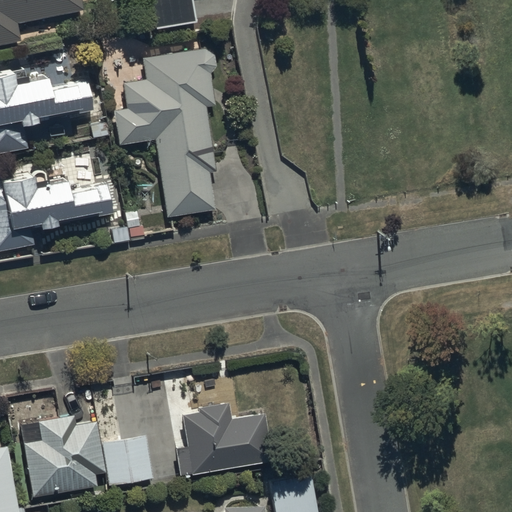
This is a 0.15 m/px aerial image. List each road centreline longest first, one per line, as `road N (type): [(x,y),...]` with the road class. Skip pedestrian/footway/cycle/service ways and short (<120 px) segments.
road 1 (residential): [(0,328),(293,279)]
road 2 (residential): [(249,0),(246,29),(293,279)]
road 3 (residential): [(336,272),(378,511)]
road 4 (residential): [(336,272),(511,243)]
